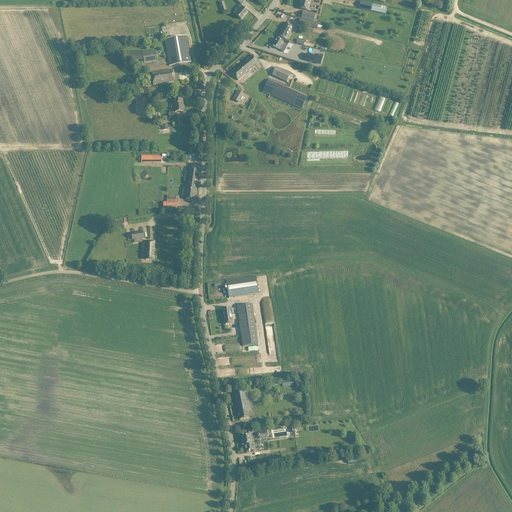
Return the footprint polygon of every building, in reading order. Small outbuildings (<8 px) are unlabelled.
[(301,0),(299,9),(308,11),(311,0),(301,0)] [(359,8),(386,14),(387,8),(360,2),(359,8)] [(236,15),(238,17),(241,20),(248,12),(240,5),(234,13),(236,15)] [(302,18),(314,21),(315,15),(303,12),(302,18)] [(287,23),(279,36),(286,40),(294,27),(291,25),(287,23)] [(319,45),(323,34),(318,32),(314,43),(319,45)] [(165,40),(169,66),(191,62),(186,36),(165,40)] [(277,39),(273,46),(284,52),(285,49),(286,49),(290,43),(286,40),(279,36),(279,38),(278,39),(277,39)] [(287,52),(298,57),(302,50),(291,44),(287,52)] [(127,52),(128,61),(142,61),(142,51),(127,52)] [(307,54),(305,60),(317,63),(319,58),(318,57),(307,54)] [(246,74),(244,72),(249,68),(250,70),(249,71),(259,63),(252,55),(232,73),(238,81),(246,74)] [(152,73),(153,85),(175,82),(173,70),(168,71),(152,73)] [(280,70),(277,78),(286,82),(290,74),(280,70)] [(267,94),(270,95),(271,96),(272,94),(276,96),(275,98),(276,98),(276,96),(280,98),(280,99),(280,100),(281,98),(285,100),(284,101),(284,102),(285,100),(289,102),(288,103),(289,103),(289,102),(293,104),(293,105),(302,109),(307,97),(268,80),(267,83),(271,84),(267,94)] [(233,99),(239,102),(243,94),(237,91),(233,99)] [(140,99),(140,110),(148,110),(148,99),(140,99)] [(174,100),(175,112),(184,111),(183,99),(174,100)] [(152,172),(149,172),(149,184),(159,183),(158,166),(152,166),(152,172)] [(185,200),(190,200),(194,201),(199,169),(189,168),(185,200)] [(167,200),(167,209),(178,209),(178,200),(167,200)] [(135,233),(131,234),(132,240),(135,240),(144,239),(143,232),(135,233)] [(155,241),(146,241),(146,247),(146,259),(153,260),(154,247),(155,241)] [(226,281),(229,298),(259,293),(256,277),(226,281)] [(237,307),(243,346),(258,344),(252,304),(237,307)] [(228,308),(223,309),(225,325),(230,324),(233,324),(232,319),(235,318),(234,308),(230,309),(230,308),(228,308)] [(248,412),(251,412),(251,411),(252,411),(252,409),(251,409),(247,392),(235,394),(240,420),(249,418),(248,412)] [(267,432),(259,433),(260,439),(268,438),(267,435),(271,434),(271,430),(267,431),(267,432)] [(248,436),(243,437),(244,445),(245,445),(246,452),(247,452),(249,452),(250,452),(250,451),(254,451),(256,451),(255,443),(251,444),(250,441),(253,441),(252,433),(249,434),(249,436),(248,436)]
